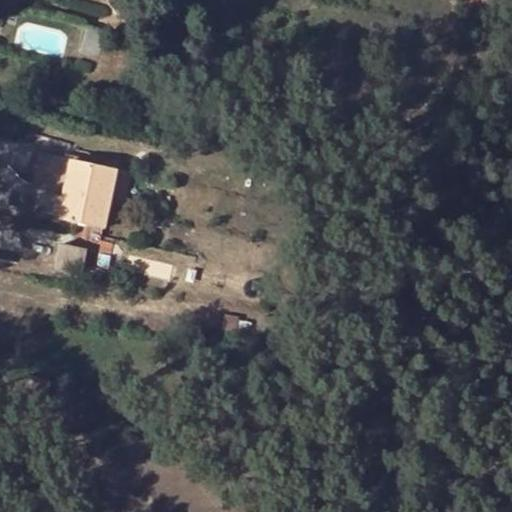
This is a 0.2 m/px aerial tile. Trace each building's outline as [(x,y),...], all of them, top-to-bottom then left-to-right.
[(68,192),(74,162),(40,154),(33,185),(68,192)] [(68,192),(66,198),(62,221),(107,230),(119,171),(74,162),(68,192)] [(54,219),(62,221),(66,198),(59,196),(54,219)] [(88,252),(62,247),(57,268),(84,274),(88,252)] [(242,335),(242,333),(243,321),(244,320),(207,314),(205,330),(242,335)] [(258,323),(243,321),(242,333),(257,335),(258,323)]
